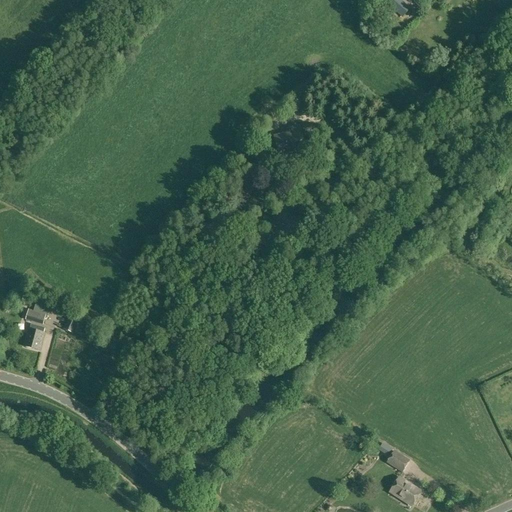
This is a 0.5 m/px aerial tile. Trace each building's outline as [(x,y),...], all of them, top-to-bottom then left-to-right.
[(491,24),(497,12),(491,8),(484,20),(491,24)] [(302,135),(299,125),(287,129),(288,133),(276,137),(279,146),(284,145),(286,152),(305,147),(302,135)] [(256,155),(246,158),(251,176),(261,173),(256,155)] [(283,258),(299,237),(287,227),(270,247),(283,258)] [(26,320),(43,324),(46,314),(34,311),(28,310),(26,320)] [(64,329),(73,333),(79,319),(70,315),(64,329)] [(31,324),(30,329),(29,329),(24,346),(40,350),(45,333),(44,333),(45,328),(42,327),(31,324)] [(109,349),(110,337),(102,336),(101,348),(109,349)] [(387,463),(403,473),(411,460),(395,451),(387,463)] [(413,505),(421,491),(410,484),(409,486),(398,480),(390,493),(402,500),(402,499),(413,505)]
